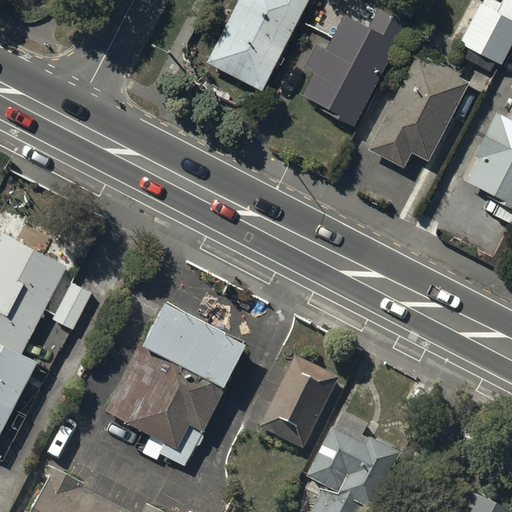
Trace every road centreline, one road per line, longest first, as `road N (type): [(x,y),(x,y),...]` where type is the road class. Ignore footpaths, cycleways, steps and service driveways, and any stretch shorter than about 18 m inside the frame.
road 1 (primary): [(511,344),(71,122)]
road 2 (residential): [(71,122),(134,0)]
